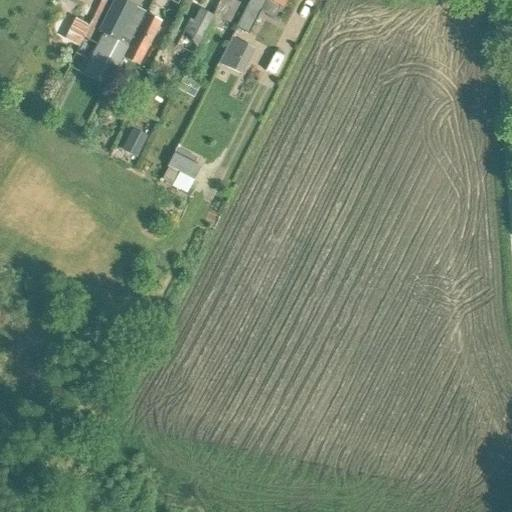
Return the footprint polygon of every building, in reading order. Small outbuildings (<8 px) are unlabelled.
[(126,47),(144,14),(118,0),(115,0),(99,33),(102,34),(87,63),(115,78),(130,49),(126,47)] [(209,22),(222,29),(226,31),(239,5),(229,0),(219,0),(212,16),(209,22)] [(249,0),(236,28),(248,35),(265,0),(271,0),(281,5),(283,0),(249,0)] [(189,20),(182,33),(186,35),(199,42),(200,40),(209,22),(212,16),(199,9),(193,22),(189,20)] [(74,15),(65,36),(80,43),(90,22),(74,15)] [(131,44),(146,51),(160,22),(146,15),(131,44)] [(220,61),(243,71),(256,45),(234,34),(220,61)] [(199,42),(196,49),(202,52),(207,43),(200,40),(199,42)] [(121,151),(135,159),(147,138),(132,130),(121,151)] [(169,168),(162,181),(172,186),(178,173),(169,168)] [(76,334),(98,348),(104,337),(83,323),(76,334)]
